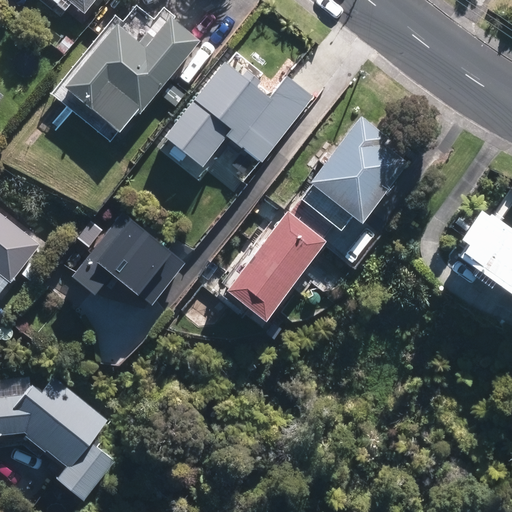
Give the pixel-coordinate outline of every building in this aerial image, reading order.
[(83,0),(52,0),(60,6),(65,0),(76,9),(83,0)] [(109,26),(59,84),(109,127),(185,38),(162,18),(136,49),(109,26)] [(257,159),(306,97),(282,79),(266,101),(218,64),(163,136),(195,161),(219,130),(257,159)] [(359,117),(308,182),(357,221),(404,162),(380,144),(385,138),(359,117)] [(511,270),(511,238),(473,210),(454,235),(459,239),(450,251),(499,288),(511,270)] [(286,213),(224,290),(259,318),(322,242),(286,213)] [(34,243),(0,215),(0,275),(4,279),(34,243)] [(165,251),(129,220),(94,262),(130,292),(165,251)] [(0,431),(18,429),(55,460),(93,415),(49,377),(34,394),(24,385),(7,404),(0,405),(0,431)] [(78,438),(47,474),(71,494),(102,458),(78,438)]
